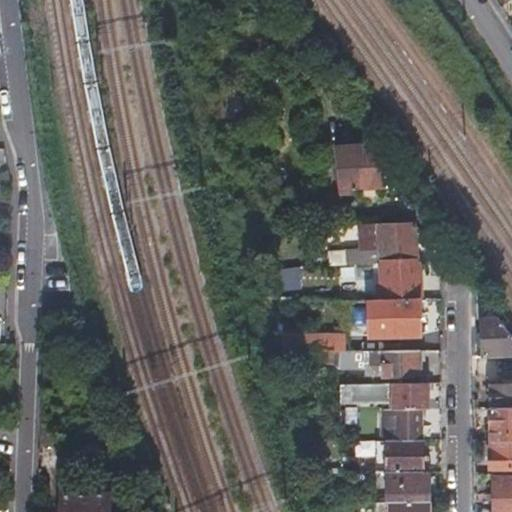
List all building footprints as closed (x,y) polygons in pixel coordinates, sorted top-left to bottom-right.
[(297,51),(285,59),(301,83),(314,75),(297,51)] [(5,112),(0,71),(0,147),(2,148),(10,148),(5,112)] [(355,189),(370,188),(386,188),(385,168),(369,147),(335,149),(339,196),(355,195),(355,189)] [(362,225),(381,224),(385,224),(384,208),(362,209),(362,225)] [(368,259),(383,259),(415,259),(413,223),(385,224),(381,224),(382,245),(367,246),(368,259)] [(415,259),(383,259),(384,298),(416,298),(415,260),(415,259)] [(416,298),(384,298),(369,298),(369,323),(395,322),(395,337),(423,337),(422,298),(416,298)] [(87,320),(84,311),(81,301),(46,300),(45,323),(63,324),(63,319),(87,320)] [(483,353),(509,353),(511,352),(511,337),(498,318),(482,318),(483,353)] [(395,322),(369,323),(370,338),(395,337),(395,322)] [(350,365),(350,367),(350,370),(366,370),(366,377),(423,377),(422,350),(332,351),(332,365),(350,365)] [(483,365),(496,365),(509,365),(509,353),(483,353),(483,365)] [(394,440),(425,440),(425,410),(430,410),(430,382),(388,383),(387,395),(394,395),(394,410),(394,440)] [(511,382),(491,383),(491,406),(511,405),(511,382)] [(387,384),(337,384),(337,406),(387,406),(387,384)] [(511,405),(491,406),(491,439),(511,439),(511,405)] [(383,410),(383,440),(387,440),(394,440),(394,410),(383,410)] [(53,428),(47,428),(41,427),(40,451),(52,451),(53,428)] [(492,474),(511,474),(511,439),(491,439),(492,451),(489,452),(489,464),(492,465),(492,474)] [(387,473),(425,473),(425,440),(394,440),(387,440),(387,473)] [(85,468),(85,462),(85,455),(61,453),(60,468),(85,468)] [(428,473),(425,473),(387,473),(387,502),(428,502),(428,473)] [(511,511),(511,474),(492,474),(492,511),(511,511)] [(58,511),(117,511),(118,496),(59,493),(58,511)] [(428,511),(428,502),(387,502),(375,503),(374,511),(428,511)]
